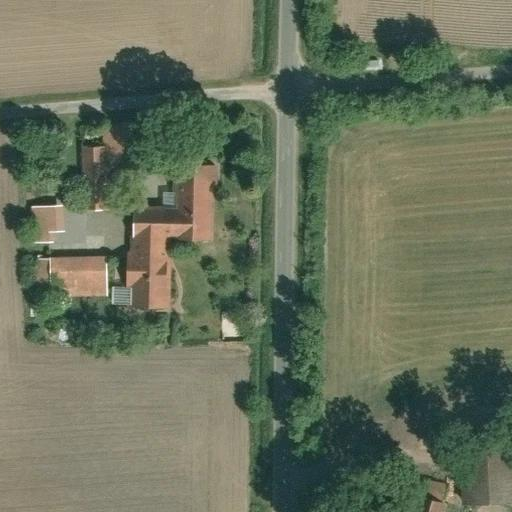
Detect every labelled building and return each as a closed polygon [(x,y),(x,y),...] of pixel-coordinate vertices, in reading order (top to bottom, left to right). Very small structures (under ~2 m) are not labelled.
[(140,158),(139,117),(109,118),(110,143),(110,159),(140,158)] [(110,143),(85,144),(86,206),(111,206),(110,159),(110,143)] [(181,212),(137,211),(135,302),(177,302),(178,233),(217,234),(219,146),(182,145),(181,212)] [(72,201),(36,203),(37,240),(61,239),(60,227),(73,226),(72,201)] [(110,256),(38,256),(38,292),(110,291),(110,256)] [(511,441),(470,445),(475,501),(511,497),(511,441)] [(435,499),(431,511),(458,511),(461,506),(435,499)]
